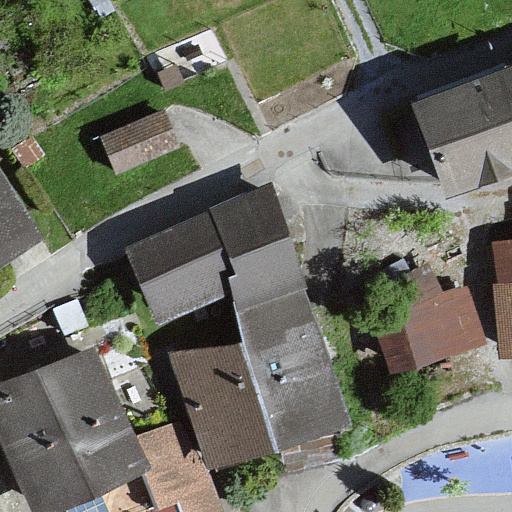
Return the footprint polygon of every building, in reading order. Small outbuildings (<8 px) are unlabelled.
[(511,74),(409,113),(438,204),(511,183),(511,74)] [(167,95),(101,119),(114,156),(181,132),(167,95)] [(0,271),(38,248),(0,184),(0,271)] [(266,194),(122,256),(160,351),(304,309),(266,194)] [(511,251),(488,252),(492,294),(511,292),(511,251)] [(429,276),(369,299),(394,379),(487,354),(462,296),(443,303),(429,276)] [(511,292),(492,294),(498,365),(511,363),(511,292)] [(304,309),(160,351),(180,425),(203,472),(274,480),(348,467),(304,309)] [(90,351),(0,383),(0,454),(27,511),(69,511),(149,476),(133,443),(90,351)] [(221,511),(203,472),(180,425),(133,443),(149,476),(69,511),(221,511)]
